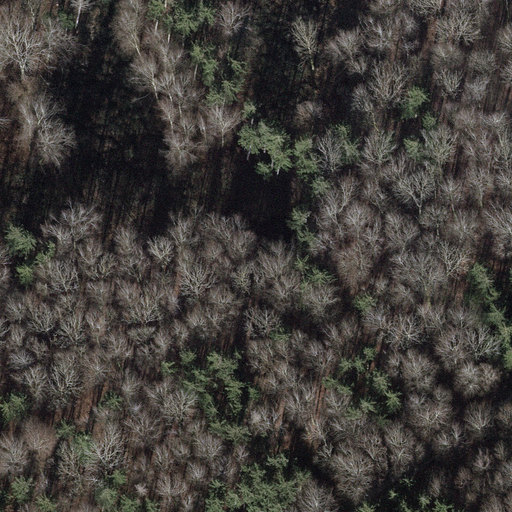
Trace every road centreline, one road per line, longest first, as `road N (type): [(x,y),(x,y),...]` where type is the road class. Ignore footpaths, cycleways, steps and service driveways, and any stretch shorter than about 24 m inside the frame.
road 1 (track): [(0,453),(388,282),(511,261)]
road 2 (track): [(511,405),(386,481),(358,511)]
